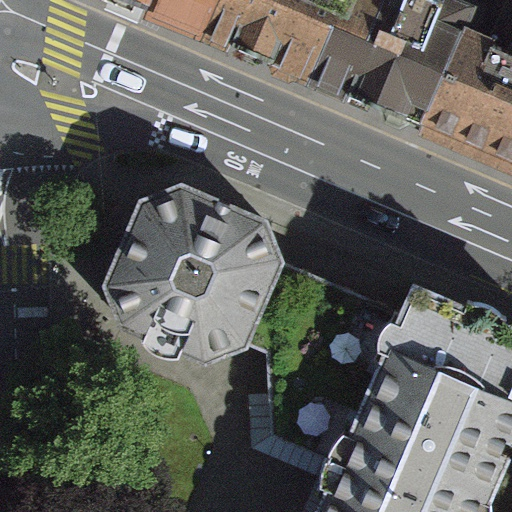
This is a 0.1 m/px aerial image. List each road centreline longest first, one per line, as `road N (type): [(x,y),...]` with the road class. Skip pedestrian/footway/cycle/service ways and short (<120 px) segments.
road 1 (residential): [(511,237),(221,109)]
road 2 (residential): [(0,202),(27,511)]
road 3 (residential): [(221,109),(0,13)]
road 4 (residential): [(0,133),(221,109)]
